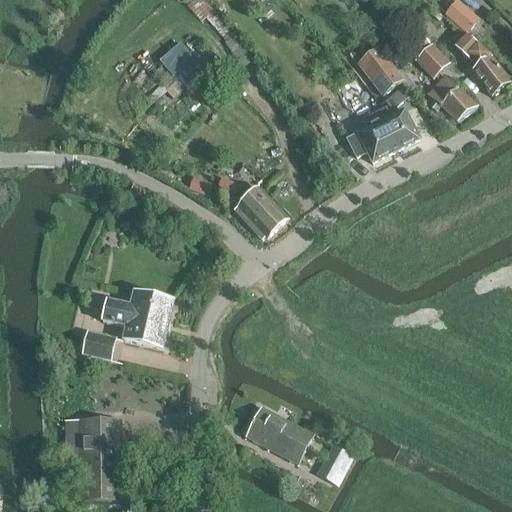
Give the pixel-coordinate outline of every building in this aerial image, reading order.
[(189,5),(187,7),(187,8),(201,23),(204,21),(225,45),(224,45),(241,70),(252,62),(235,38),(204,2),(202,0),(195,0),(189,5)] [(447,17),(468,37),(476,28),(455,8),(447,17)] [(473,62),(480,68),(472,74),(492,100),(511,85),(492,59),(491,60),(464,36),(453,49),(471,65),(473,62)] [(408,48),(417,57),(414,60),(433,81),(449,67),(420,37),(408,48)] [(358,67),(382,99),(404,82),(380,50),(358,67)] [(444,80),(443,81),(427,97),(436,105),(432,110),(436,114),(440,109),(457,124),(478,109),(458,91),(446,81),(444,80)] [(147,129),(149,128),(153,132),(164,122),(160,118),(176,103),(179,107),(190,98),(178,84),(167,93),(169,99),(172,103),(160,114),(156,110),(150,109),(141,117),(142,123),(145,127),(147,129)] [(394,97),(385,104),(392,112),(401,105),(409,99),(403,90),(394,97)] [(390,120),(385,111),(364,122),(369,131),(347,142),(357,161),(367,155),(372,164),(371,164),(373,166),(375,165),(374,165),(417,143),(418,144),(420,142),(419,140),(418,141),(404,113),(390,120)] [(189,191),(208,199),(213,188),(194,180),(189,191)] [(215,195),(232,202),(238,187),(221,180),(215,195)] [(126,200),(143,209),(150,196),(133,187),(126,200)] [(259,191),(235,214),(246,226),(249,223),(267,242),(288,222),(259,191)] [(103,325),(127,330),(123,344),(163,353),(173,306),(134,297),(131,310),(108,305),(103,325)] [(83,357),(111,364),(116,342),(88,336),(83,357)] [(247,441),(262,449),(264,444),(300,463),(313,439),(262,412),(247,441)] [(80,462),(80,465),(121,465),(121,424),(66,425),(67,462),(80,462)] [(319,478),(338,488),(353,460),(334,450),(319,478)] [(121,465),(80,465),(81,505),(122,505),(121,465)]
